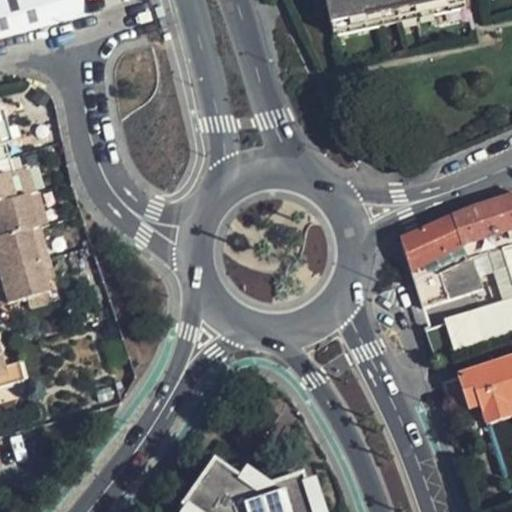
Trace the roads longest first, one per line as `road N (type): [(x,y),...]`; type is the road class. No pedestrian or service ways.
road 1 (tertiary): [(438,511),(399,400),(344,297)]
road 2 (tertiary): [(279,332),(316,378),(381,511)]
road 3 (tertiary): [(187,0),(229,187)]
road 4 (tertiary): [(298,174),(233,0)]
road 5 (residential): [(86,511),(175,387)]
